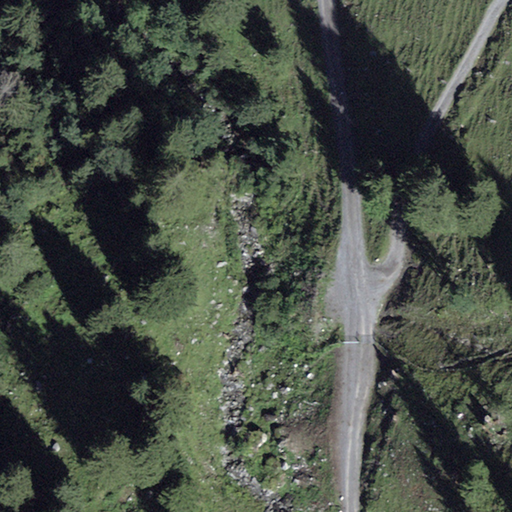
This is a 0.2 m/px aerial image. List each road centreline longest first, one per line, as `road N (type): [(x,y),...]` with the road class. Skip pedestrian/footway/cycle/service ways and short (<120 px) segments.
road 1 (track): [(330,0),(359,292),(348,511)]
road 2 (track): [(359,292),(391,266),(411,176),(449,92),(505,0)]
